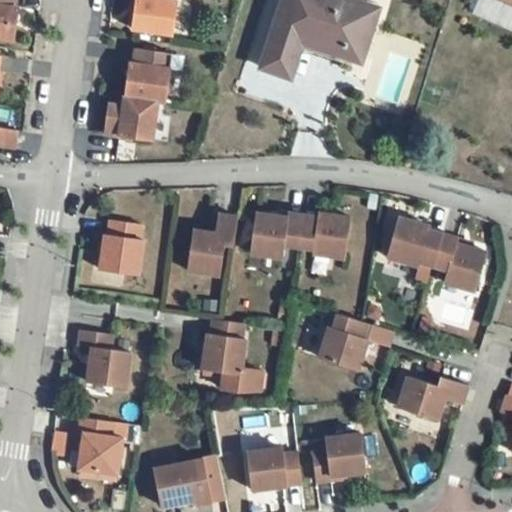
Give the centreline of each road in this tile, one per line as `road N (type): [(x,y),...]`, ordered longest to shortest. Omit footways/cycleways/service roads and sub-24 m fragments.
road 1 (residential): [(511,220),(392,187),(307,180),(65,192)]
road 2 (residential): [(65,192),(0,492)]
road 3 (residential): [(82,0),(65,192)]
road 4 (residential): [(442,511),(501,350)]
